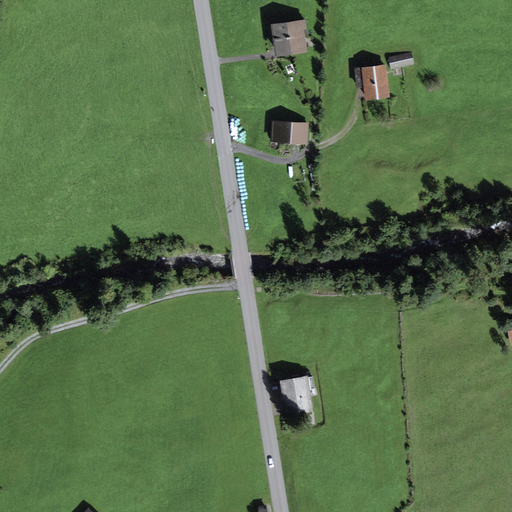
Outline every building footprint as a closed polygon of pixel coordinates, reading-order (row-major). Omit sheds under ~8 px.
[(287,22),(291,51),(303,49),(301,32),(306,31),(305,20),(287,22)] [(276,39),(278,52),(291,51),(287,22),(271,24),(273,40),(276,39)] [(389,58),(392,68),(414,64),(411,53),(389,58)] [(365,85),(367,98),(388,95),(384,65),(357,68),(359,85),(365,85)] [(273,120),(272,138),(306,142),(308,124),(273,120)] [(283,381),(287,412),(311,408),(309,389),(314,388),(312,376),(299,378),(299,375),(292,376),(292,380),(283,381)]
